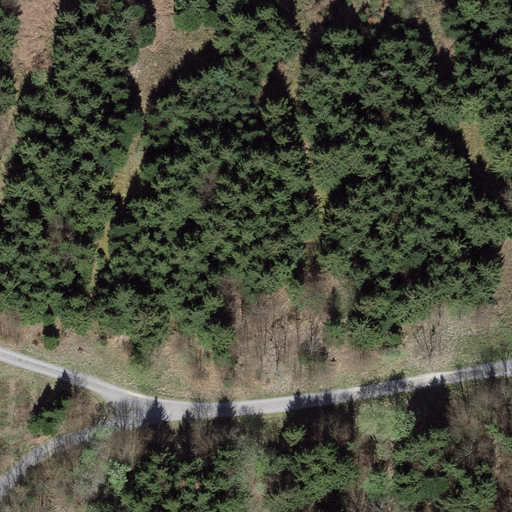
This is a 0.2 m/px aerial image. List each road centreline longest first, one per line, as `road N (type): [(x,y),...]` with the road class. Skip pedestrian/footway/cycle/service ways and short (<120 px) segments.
road 1 (track): [(511,364),(169,413)]
road 2 (track): [(0,491),(45,452),(169,413)]
road 3 (track): [(169,413),(0,354)]
